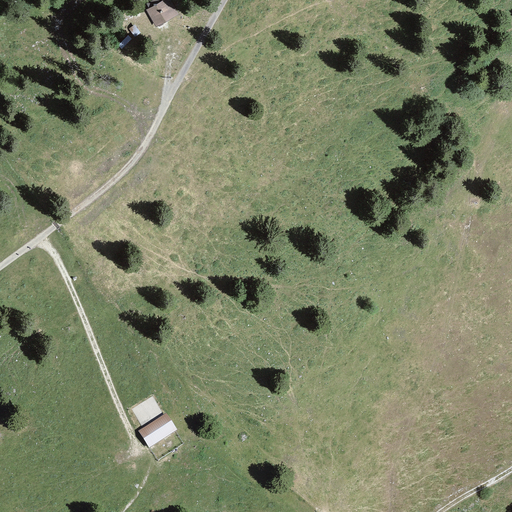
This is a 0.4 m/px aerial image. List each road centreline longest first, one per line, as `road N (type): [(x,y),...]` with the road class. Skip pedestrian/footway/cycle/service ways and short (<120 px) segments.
road 1 (track): [(0,266),(125,170),(225,0)]
road 2 (track): [(39,238),(69,284),(129,431),(146,449)]
